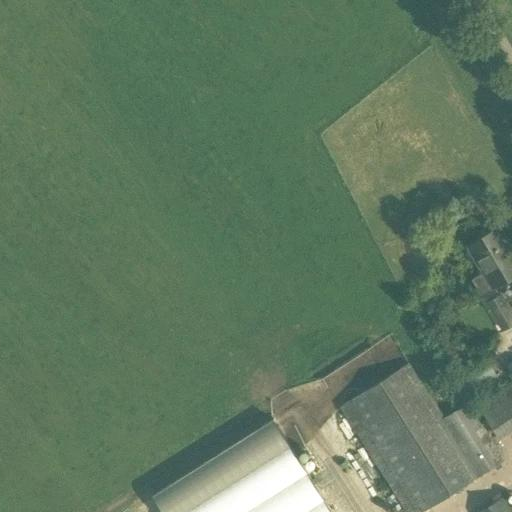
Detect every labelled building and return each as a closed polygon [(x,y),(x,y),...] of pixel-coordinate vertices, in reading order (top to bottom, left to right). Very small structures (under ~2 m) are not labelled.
[(493,288),(511,277),(511,251),(498,228),(468,245),(493,288)] [(483,272),(471,278),(481,295),(493,288),(483,272)] [(502,331),(511,324),(511,306),(503,291),(485,302),(502,331)] [(487,357),(452,378),(464,397),(499,376),(487,357)] [(408,511),(425,511),(504,459),(466,403),(444,417),(443,417),(408,362),(339,408),(408,511)] [(511,430),(511,422),(495,395),(478,405),(499,438),(511,430)] [(165,511),(333,511),(274,417),(273,418),(153,493),(165,511)] [(511,511),(511,506),(504,495),(474,511),(511,511)]
